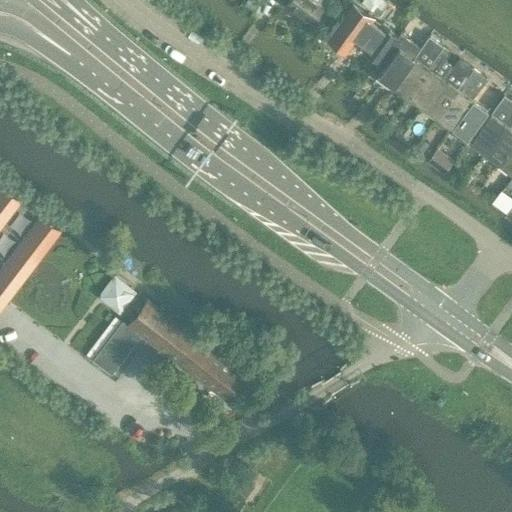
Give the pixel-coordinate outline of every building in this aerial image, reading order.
[(324,3),(318,0),(287,0),(286,2),(311,21),(324,3)] [(347,7),(326,37),(344,50),(353,36),(356,38),(368,22),(372,16),(351,2),(347,7)] [(387,24),(367,53),(377,61),(408,17),(398,10),(391,20),(390,20),(387,24)] [(400,31),(378,62),(384,66),(379,73),(394,84),(421,47),(420,46),(400,31)] [(421,47),(394,84),(407,94),(441,48),(442,47),(443,45),(429,35),(428,36),(420,46),(421,47)] [(441,48),(407,94),(408,94),(423,105),(452,65),(444,59),(448,54),(446,53),(449,49),(443,45),(442,47),(441,48)] [(452,65),(423,105),(437,116),(473,68),(459,57),(453,66),(452,65)] [(473,68),(437,116),(452,127),(479,90),(479,89),(487,78),(473,68)] [(479,90),(452,127),(467,138),(487,110),(501,91),(494,87),(487,96),(479,90)] [(470,140),(485,151),(511,113),(511,99),(504,94),(470,140)] [(511,113),(485,151),(499,161),(511,144),(511,113)] [(511,144),(499,161),(511,170),(511,144)] [(0,227),(21,200),(1,185),(0,186),(0,227)] [(0,295),(54,225),(41,215),(0,268),(0,295)] [(114,274),(98,295),(119,311),(135,290),(114,274)] [(123,319),(92,359),(111,373),(142,333),(225,396),(244,370),(148,296),(129,322),(128,322),(128,323),(123,319)]
